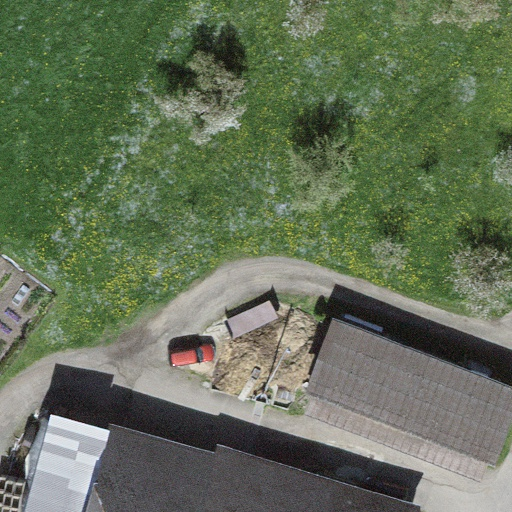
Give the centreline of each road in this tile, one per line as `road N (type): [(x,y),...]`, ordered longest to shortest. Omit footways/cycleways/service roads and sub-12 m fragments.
road 1 (track): [(511,343),(342,285),(259,274),(227,282),(194,305),(140,383),(113,376),(60,381),(0,425)]
road 2 (track): [(140,383),(422,488),(461,511)]
